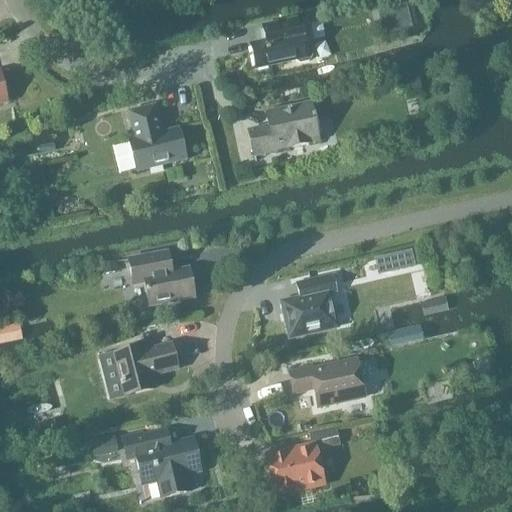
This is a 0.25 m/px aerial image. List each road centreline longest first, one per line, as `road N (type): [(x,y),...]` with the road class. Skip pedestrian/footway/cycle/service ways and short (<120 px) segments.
road 1 (residential): [(235,417),(222,349),(226,320),(238,296),(277,259),(321,241),(511,198)]
road 2 (residential): [(191,65),(100,76),(51,51),(14,0)]
